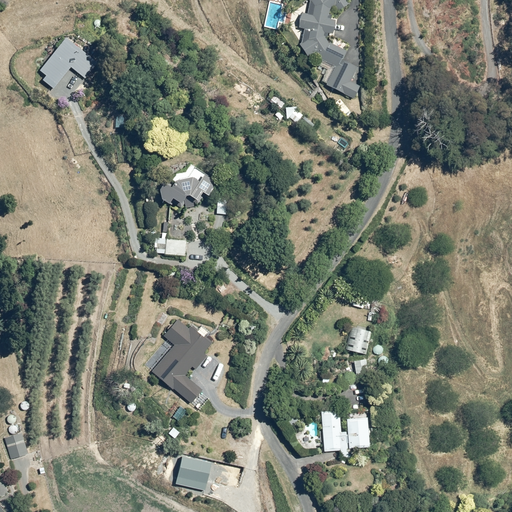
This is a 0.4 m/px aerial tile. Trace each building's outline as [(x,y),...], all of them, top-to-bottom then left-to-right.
[(324,68),(319,79),(353,98),(360,86),(350,80),(358,67),(341,57),(344,51),(343,51),(342,50),(341,50),(340,50),(339,49),(338,49),(337,49),(336,48),(335,48),(334,47),(333,46),(332,46),(332,45),(331,45),(330,44),(330,43),(329,43),(329,42),(328,42),(328,41),(327,40),(327,39),(326,39),(326,38),(325,37),(325,36),(325,35),(324,34),(324,33),(324,32),(332,34),(334,20),(326,19),(328,9),(333,6),(336,11),(348,5),(346,0),(308,0),(306,13),(299,12),(296,27),(302,28),(298,43),(311,62),(318,57),(322,59),(319,66),(324,68)] [(68,66),(84,77),(96,60),(63,36),(38,69),(45,74),(41,79),(52,88),(68,66)] [(158,190),(158,191),(158,192),(158,193),(158,194),(159,195),(159,196),(160,197),(160,198),(161,199),(161,200),(162,200),(163,201),(163,202),(164,202),(165,203),(166,203),(167,204),(168,204),(169,204),(173,199),(184,207),(185,207),(186,207),(187,207),(188,206),(189,206),(190,206),(191,205),(192,205),(193,204),(194,204),(194,203),(195,203),(196,202),(198,203),(210,187),(208,177),(189,164),(183,172),(182,172),(181,172),(180,172),(179,172),(178,172),(177,172),(177,173),(176,173),(175,174),(174,174),(174,175),(173,175),(173,176),(172,176),(172,177),(171,178),(171,179),(170,180),(173,182),(169,188),(162,181),(161,182),(161,183),(160,183),(160,184),(159,185),(159,186),(159,187),(158,188),(158,189),(158,190)] [(226,200),(216,200),(215,214),(225,214),(226,200)] [(154,238),(153,252),(191,255),(191,240),(154,238)] [(367,310),(366,321),(381,322),(382,312),(367,310)] [(162,336),(172,345),(149,370),(171,390),(173,388),(189,403),(201,389),(184,373),(190,367),(192,369),(205,355),(203,354),(212,344),(192,326),(189,329),(178,319),(162,336)] [(371,330),(352,326),(346,351),(366,355),(371,330)] [(365,360),(353,361),(355,376),(367,374),(365,360)] [(337,409),(320,410),(322,451),(339,450),(339,458),(353,457),(353,448),(367,448),(365,412),(352,412),(352,417),(344,417),(345,435),(338,435),(337,409)] [(23,433),(5,438),(11,460),(30,454),(23,433)]
